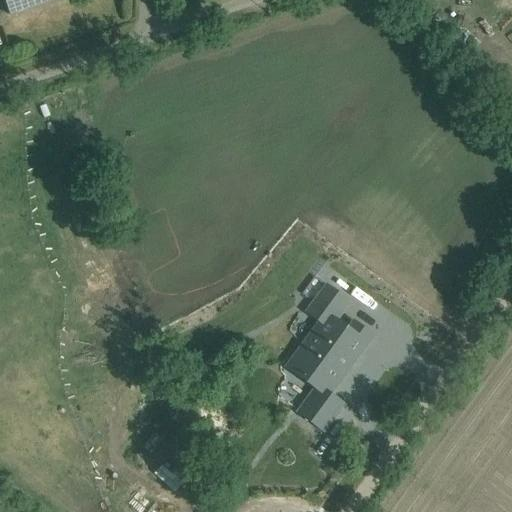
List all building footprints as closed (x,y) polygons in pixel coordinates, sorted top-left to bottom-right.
[(0,0),(0,8),(25,0),(0,0)] [(237,282),(222,299),(279,347),(294,330),(237,282)] [(183,346),(170,308),(152,314),(166,352),(183,346)] [(192,411),(191,436),(228,438),(229,413),(192,411)] [(291,511),(312,484),(300,475),(313,456),(317,458),(341,425),(326,415),(310,436),(284,417),(260,449),(289,470),(259,511),(260,511),(291,511)]
